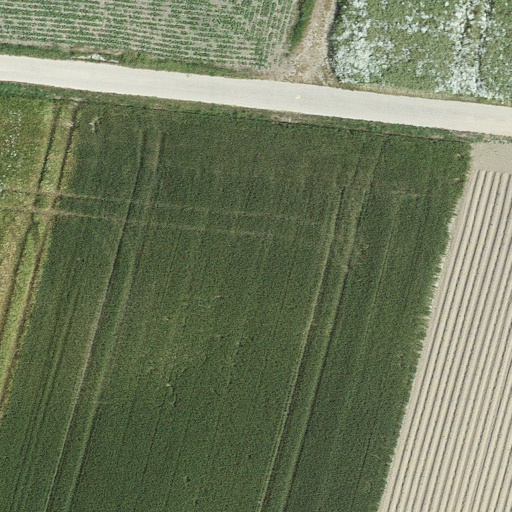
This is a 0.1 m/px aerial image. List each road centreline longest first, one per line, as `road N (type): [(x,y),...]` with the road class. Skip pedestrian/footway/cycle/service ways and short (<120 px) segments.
road 1 (track): [(300,100),(0,67)]
road 2 (track): [(511,123),(300,100)]
